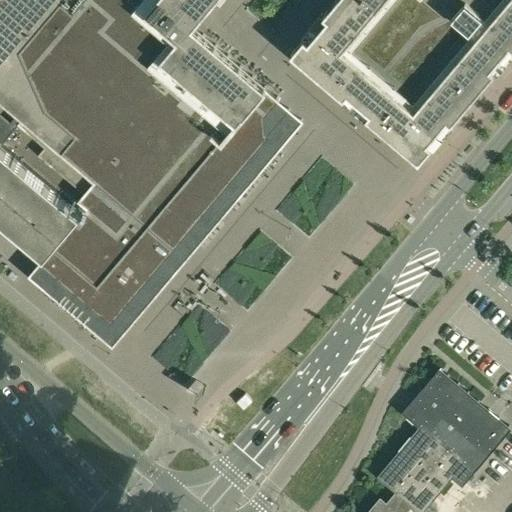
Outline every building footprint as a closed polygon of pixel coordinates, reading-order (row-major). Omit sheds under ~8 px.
[(0,0),(0,100),(17,115),(22,119),(18,124),(13,129),(14,130),(2,145),(82,212),(46,254),(42,258),(41,259),(39,262),(111,324),(272,134),(268,131),(266,116),(280,99),(194,26),(215,0),(0,0)] [(419,160),(511,50),(511,0),(334,0),(292,52),(419,160)] [(0,215),(46,254),(82,212),(2,145),(14,130),(13,129),(0,118),(0,215)] [(406,412),(422,426),(472,468),(507,428),(491,415),(441,370),(406,412)] [(399,491),(422,509),(450,477),(458,484),(472,468),(422,426),(381,475),(399,491)] [(425,511),(422,509),(399,491),(387,505),(380,500),(370,511),(425,511)]
